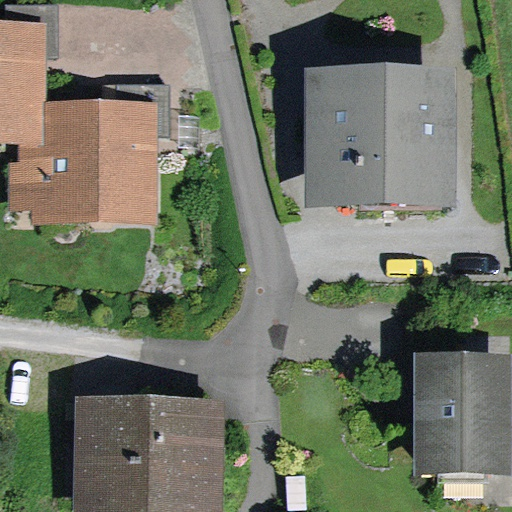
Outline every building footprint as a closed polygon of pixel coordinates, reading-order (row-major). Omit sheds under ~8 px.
[(0,137),(32,138),(33,121),(33,85),(29,80),(24,80),(24,61),(57,61),(57,10),(6,10),(6,41),(0,41),(0,137)] [(118,89),(118,121),(33,121),(32,138),(31,173),(43,173),(42,217),(144,217),(144,160),(134,160),(135,139),(168,140),(169,89),(118,89)] [(362,199),(362,212),(439,212),(440,147),(433,147),(433,89),(330,89),(330,144),(302,144),(302,166),(330,166),(330,199),(362,199)] [(423,372),(423,472),(503,472),(503,372),(423,372)] [(87,500),(87,508),(209,510),(211,422),(89,420),(89,424),(67,424),(65,500),(87,500)] [(287,481),(288,511),(296,511),(305,511),(303,480),(287,481)]
